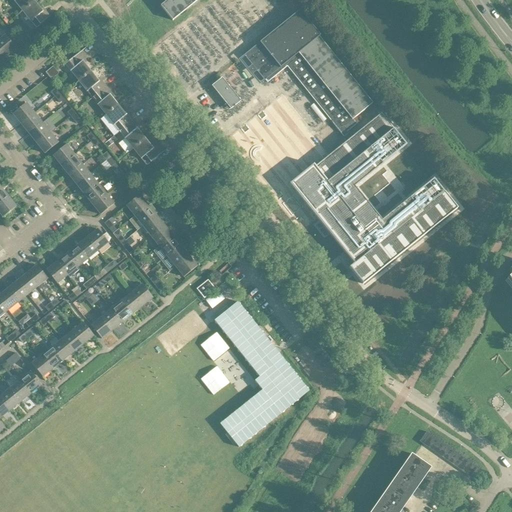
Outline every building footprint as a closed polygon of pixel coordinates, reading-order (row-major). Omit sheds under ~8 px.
[(13,0),(22,11),(34,1),(33,0),(13,0)] [(160,0),(159,4),(172,21),(199,0),(160,0)] [(42,11),(34,1),(22,11),(36,28),(32,31),(57,11),(50,16),(44,9),(42,11)] [(299,11),(245,55),(265,79),(318,36),(319,35),(319,36),(320,35),(300,10),(299,10),(299,11),(299,12),(299,11)] [(0,49),(6,56),(16,48),(5,35),(0,38),(0,49)] [(78,81),(90,71),(83,61),(85,60),(79,53),(87,47),(86,47),(61,67),(65,65),(78,81)] [(90,71),(78,81),(92,98),(106,86),(101,80),(99,81),(90,71)] [(230,109),(241,101),(222,78),(212,86),(230,109)] [(106,86),(92,98),(105,115),(118,105),(110,95),(112,93),(106,86)] [(55,97),(59,94),(55,88),(51,92),(55,97)] [(64,99),(59,94),(55,97),(60,103),(64,99)] [(34,113),(26,103),(13,114),(21,124),(34,113)] [(118,105),(105,115),(119,132),(133,120),(128,113),(126,115),(118,105)] [(71,117),(76,114),(71,109),(67,112),(70,116),(71,117)] [(34,113),(21,124),(29,134),(42,123),(34,113)] [(313,164),(289,183),(311,210),(354,263),(353,263),(349,267),(363,284),(457,208),(433,178),(381,220),(371,208),(354,187),(406,145),(381,113),(361,129),(345,142),(333,152),(315,167),(313,164)] [(80,120),(76,114),(71,117),(76,123),(80,120)] [(119,132),(124,139),(118,144),(126,153),(132,149),(145,139),(137,129),(139,127),(133,120),(119,132)] [(42,123),(29,134),(37,143),(50,133),(42,123)] [(90,141),(95,137),(91,132),(86,136),(90,141)] [(58,143),(50,133),(37,143),(45,153),(58,143)] [(95,137),(90,141),(91,141),(85,146),(89,151),(95,146),(95,147),(99,143),(95,137)] [(153,148),(145,139),(132,149),(146,165),(143,168),(167,148),(160,154),(155,147),(153,148)] [(66,144),(53,155),(61,165),(74,155),(66,144)] [(106,160),(110,157),(106,152),(102,155),(101,155),(96,158),(101,164),(106,160)] [(74,155),(61,165),(69,175),(82,164),(74,155)] [(118,167),(110,157),(106,160),(111,167),(111,166),(114,170),(118,167)] [(82,164),(69,175),(77,185),(90,174),(82,164)] [(122,180),(126,177),(121,171),(117,175),(122,180)] [(90,174),(77,185),(85,195),(98,184),(90,174)] [(126,177),(122,180),(127,186),(131,190),(134,187),(126,177)] [(106,194),(98,184),(85,195),(92,204),(106,194)] [(0,202),(8,196),(0,187),(0,186),(0,202)] [(106,194),(92,204),(101,215),(114,204),(106,194)] [(139,195),(126,205),(135,216),(148,205),(139,195)] [(8,196),(0,202),(0,213),(3,217),(16,207),(8,196)] [(156,215),(148,205),(135,216),(138,220),(143,226),(156,215)] [(156,215),(143,226),(151,236),(164,225),(156,215)] [(112,217),(108,220),(104,223),(109,229),(113,225),(112,224),(115,221),(112,217)] [(164,225),(151,236),(159,246),(172,236),(164,225)] [(98,229),(87,237),(98,251),(108,243),(111,238),(106,232),(103,235),(98,229)] [(121,244),(125,240),(121,235),(116,238),(121,244)] [(172,236),(159,246),(167,256),(180,246),(172,236)] [(98,251),(87,237),(77,246),(88,259),(98,251)] [(125,240),(121,244),(125,249),(129,246),(125,240)] [(77,246),(67,254),(78,267),(88,259),(77,246)] [(180,246),(167,256),(175,266),(188,256),(180,246)] [(78,267),(67,254),(57,262),(67,275),(78,267)] [(137,264),(141,261),(137,255),(133,259),(137,264)] [(197,266),(188,256),(175,266),(184,277),(197,266)] [(114,260),(108,264),(112,269),(118,264),(114,260)] [(143,262),(141,261),(137,264),(142,270),(146,266),(149,263),(146,260),(143,262)] [(57,262),(46,270),(57,284),(67,275),(57,262)] [(118,267),(121,271),(127,266),(124,262),(118,267)] [(112,269),(108,264),(103,268),(107,273),(112,269)] [(37,265),(27,273),(37,287),(47,278),(37,265)] [(27,273),(17,281),(27,294),(37,287),(27,273)] [(103,278),(107,283),(112,278),(109,274),(103,278)] [(88,280),(92,285),(97,280),(94,276),(88,280)] [(154,284),(158,281),(154,276),(149,279),(154,284)] [(107,283),(103,278),(98,283),(101,287),(107,283)] [(92,285),(88,280),(82,285),(86,289),(92,285)] [(208,280),(197,289),(204,298),(215,289),(208,280)] [(27,294),(17,281),(7,289),(18,302),(27,294)] [(162,287),(158,281),(154,284),(158,290),(162,287)] [(142,306),(152,298),(142,285),(131,293),(142,306)] [(7,289),(0,294),(0,300),(8,310),(18,302),(7,289)] [(88,291),(83,295),(86,300),(92,295),(88,291)] [(216,291),(206,299),(213,309),(223,301),(216,291)] [(68,297),(71,301),(77,297),(73,293),(68,297)] [(131,293),(121,301),(132,314),(142,306),(131,293)] [(86,300),(83,295),(77,299),(81,304),(86,300)] [(50,303),(53,307),(59,302),(56,298),(50,303)] [(69,305),(65,301),(60,305),(63,309),(69,305)] [(121,301),(111,309),(122,322),(132,314),(121,301)] [(53,307),(50,303),(45,307),(48,311),(53,307)] [(111,309),(101,317),(112,330),(122,322),(111,309)] [(44,317),(48,322),(54,317),(50,313),(44,317)] [(30,318),(34,323),(39,318),(36,314),(30,318)] [(48,322),(44,317),(39,322),(43,326),(48,322)] [(101,317),(91,326),(101,339),(112,330),(101,317)] [(34,323),(30,318),(25,323),(28,327),(34,323)] [(83,322),(72,331),(83,344),(93,336),(83,322)] [(277,334),(283,329),(279,324),(273,329),(277,334)] [(24,334),(27,338),(33,334),(29,329),(24,334)] [(17,330),(11,334),(15,338),(20,334),(17,330)] [(72,331),(62,339),(73,352),(83,344),(72,331)] [(15,338),(11,334),(6,338),(9,343),(15,338)] [(27,338),(24,334),(18,338),(22,342),(27,338)] [(62,339),(52,347),(63,360),(73,352),(62,339)] [(63,360),(52,347),(42,355),(53,368),(63,360)] [(13,361),(19,357),(15,353),(10,357),(13,361)] [(42,355),(32,364),(42,377),(53,368),(42,355)] [(41,385),(30,372),(20,380),(31,393),(41,385)] [(31,393),(20,380),(10,388),(21,401),(31,393)] [(10,388),(0,396),(10,409),(21,401),(10,388)] [(0,396),(0,417),(0,418),(10,409),(0,396)] [(426,432),(422,439),(420,441),(472,478),(479,468),(426,432)] [(411,454),(370,511),(399,511),(431,467),(411,454)]
